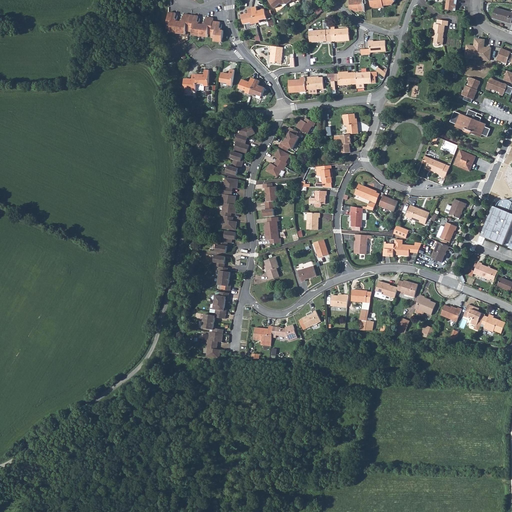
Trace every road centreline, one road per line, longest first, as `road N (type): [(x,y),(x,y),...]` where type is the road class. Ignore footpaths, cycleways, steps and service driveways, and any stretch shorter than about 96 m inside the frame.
road 1 (unclassified): [(0,467),(139,367),(182,250),(203,139),(222,122),(280,110)]
road 2 (residential): [(280,110),(250,183),(253,255),(245,294)]
road 3 (residential): [(365,162),(405,190),(489,183)]
road 4 (residential): [(349,274),(338,202),(353,169),(365,162)]
road 5 (residential): [(245,294),(266,312),(286,313),(349,274)]
